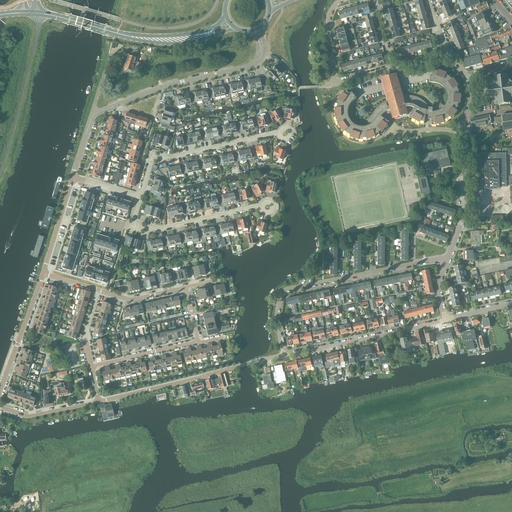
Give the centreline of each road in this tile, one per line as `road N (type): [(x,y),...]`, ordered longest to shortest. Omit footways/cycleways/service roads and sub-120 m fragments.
road 1 (residential): [(284,355),(276,325),(285,291),(448,257)]
road 2 (residential): [(97,401),(284,355)]
road 3 (residential): [(91,115),(162,87),(249,67),(262,48)]
road 4 (residential): [(140,198),(153,155),(167,159),(279,134)]
road 5 (residential): [(446,319),(284,355)]
road 6 (unclassified): [(0,172),(38,13)]
road 7 (residential): [(140,198),(132,226),(152,232),(261,206)]
road 8 (residential): [(185,287),(127,299),(42,273)]
road 9 (residential): [(448,257),(463,217),(467,113)]
road 10 (primary): [(110,31),(177,43),(236,28)]
road 11 (residential): [(0,390),(42,273)]
road 12 (primary): [(227,18),(177,35),(110,31)]
